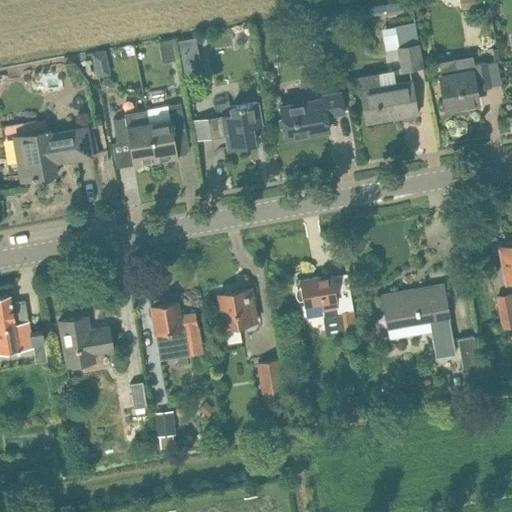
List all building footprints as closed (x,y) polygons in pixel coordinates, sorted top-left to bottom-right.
[(399,1),(370,6),(371,14),(386,11),(386,14),(401,12),(399,1)] [(321,39),(312,41),(314,53),(335,49),(329,14),(318,16),(321,39)] [(421,65),(417,42),(414,22),(394,26),(401,68),(421,65)] [(194,35),(177,38),(179,50),(196,47),(194,35)] [(105,50),(93,53),(98,75),(110,73),(105,50)] [(490,85),(486,66),(485,61),(473,63),(474,70),(455,73),(453,58),(439,61),(447,108),(477,103),(473,85),(477,84),(478,88),(490,85)] [(417,113),(414,94),(411,79),(379,85),(377,71),(361,74),(364,88),(360,88),(365,118),(388,114),(389,118),(417,113)] [(326,116),(344,112),(340,92),(321,95),(322,99),(280,106),(285,137),(329,130),(326,116)] [(252,126),(262,124),(258,101),(230,106),(232,113),(208,117),(211,137),(225,135),(227,148),(255,143),(252,126)] [(177,156),(173,132),(185,130),(181,107),(169,109),(168,104),(147,108),(149,122),(156,160),(177,156)] [(156,160),(149,122),(147,108),(125,112),(126,116),(113,119),(117,142),(129,140),(133,164),(156,160)] [(52,155),(75,151),(76,156),(75,156),(75,157),(90,154),(85,127),(49,134),(48,130),(15,136),(23,179),(56,173),(52,155)] [(511,238),(505,240),(503,244),(501,244),(507,282),(511,280),(511,238)] [(337,307),(331,273),(300,279),(304,304),(301,305),(302,313),(306,316),(323,313),(323,310),(337,307)] [(386,326),(428,318),(435,356),(454,352),(448,317),(449,317),(444,283),(381,294),(386,326)] [(256,320),(250,287),(218,292),(224,326),(256,320)] [(30,331),(28,319),(27,319),(27,321),(15,323),(10,293),(0,295),(0,351),(19,348),(19,349),(33,347),(32,340),(43,338),(42,329),(30,331)] [(511,300),(511,293),(496,296),(501,326),(511,324),(511,300)] [(202,351),(195,311),(179,314),(177,300),(166,301),(163,298),(154,299),(152,304),(150,304),(158,348),(183,343),(185,354),(202,351)] [(355,329),(352,309),(337,311),(340,331),(355,329)] [(113,349),(108,325),(97,327),(99,337),(91,338),(87,315),(58,320),(65,365),(95,361),(93,353),(113,349)] [(472,335),(457,338),(465,381),(470,380),(473,394),(485,392),(482,378),(480,379),(472,335)] [(275,358),(255,361),(262,401),(281,397),(275,358)] [(146,405),(141,381),(129,383),(134,408),(146,405)] [(364,396),(343,398),(344,418),(366,416),(364,396)] [(205,400),(197,409),(207,419),(215,410),(205,400)] [(174,433),(171,411),(154,413),(157,435),(174,433)]
